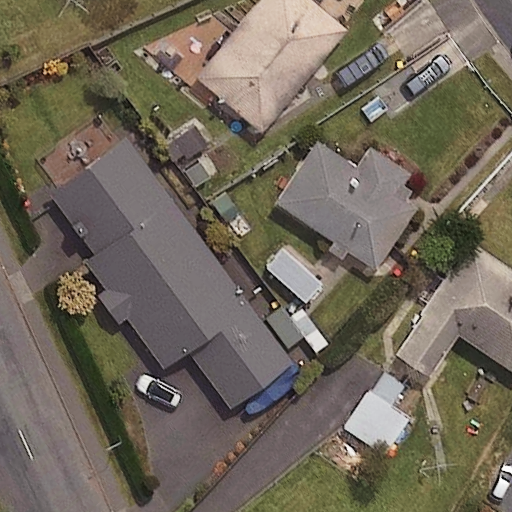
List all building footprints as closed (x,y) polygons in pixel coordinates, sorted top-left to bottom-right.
[(345,21),(320,0),(251,0),(195,65),(260,120),(345,21)] [(289,352),(123,127),(48,183),(94,244),(83,252),(161,358),(185,340),(228,397),(289,352)] [(318,131),(276,195),(331,231),(327,238),(344,249),(348,242),(375,260),(418,195),(406,187),(412,178),(404,172),(410,162),(368,134),(355,155),(318,131)] [(511,261),(469,232),(395,343),(428,365),(456,323),(511,360),(511,261)] [(320,277),(283,241),(266,259),(303,295),(320,277)] [(408,410),(369,382),(343,418),(382,446),(408,410)]
